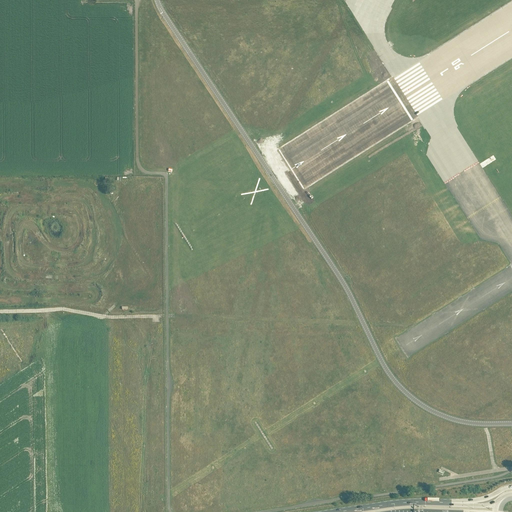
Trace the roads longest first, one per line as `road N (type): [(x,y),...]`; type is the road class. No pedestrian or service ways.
road 1 (unclassified): [(0,311),(163,316)]
road 2 (primary): [(466,504),(330,511)]
